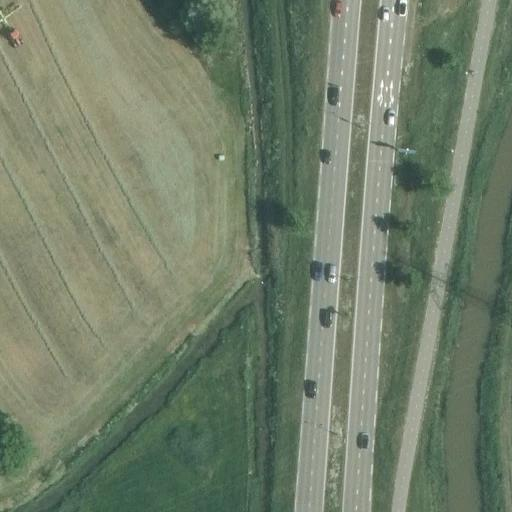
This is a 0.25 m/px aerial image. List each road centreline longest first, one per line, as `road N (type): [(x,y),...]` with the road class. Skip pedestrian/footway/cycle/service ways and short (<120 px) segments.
road 1 (secondary): [(348,0),(309,511)]
road 2 (secondary): [(356,511),(394,4)]
